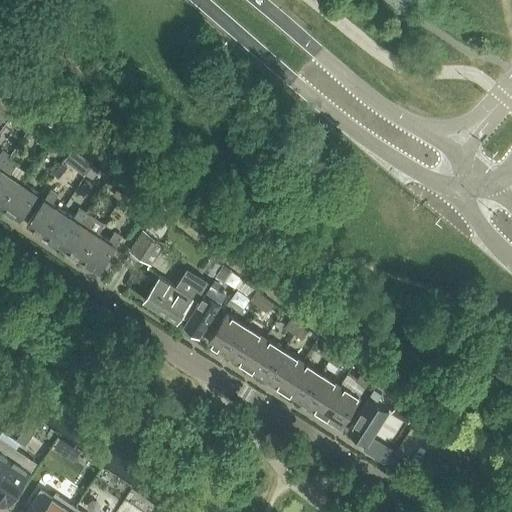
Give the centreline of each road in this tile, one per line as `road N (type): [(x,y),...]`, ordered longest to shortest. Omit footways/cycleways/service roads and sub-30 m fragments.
road 1 (residential): [(427,511),(0,233)]
road 2 (secondary): [(200,0),(365,140),(453,190)]
road 3 (secondary): [(427,132),(384,109),(251,0)]
